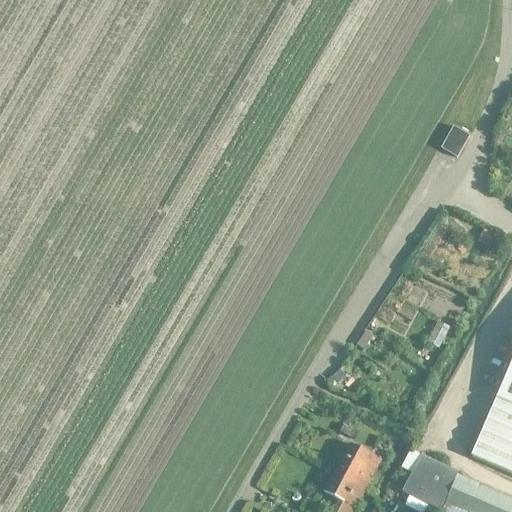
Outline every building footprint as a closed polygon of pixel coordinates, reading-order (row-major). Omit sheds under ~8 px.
[(456,158),(469,137),(453,127),(440,149),(456,158)] [(483,227),(475,238),(486,245),(493,233),(483,227)] [(451,285),(477,245),(471,242),(446,282),(451,285)] [(443,277),(426,268),(421,275),(439,285),(443,277)] [(430,337),(442,344),(454,323),(442,317),(430,337)] [(356,345),(364,350),(373,337),(365,332),(356,345)] [(511,360),(470,457),(511,475),(511,360)] [(340,369),(328,381),(333,391),(336,389),(348,377),(340,369)] [(336,424),(332,431),(350,440),(354,433),(336,424)] [(381,460),(350,445),(333,475),(353,485),(356,479),(367,485),(381,460)] [(457,474),(421,456),(402,492),(429,506),(425,511),(438,511),(449,493),(456,476),(457,474)] [(333,475),(324,493),(338,500),(331,511),(352,511),(367,485),(356,479),(353,485),(333,475)] [(511,511),(511,499),(456,476),(449,493),(440,511),(511,511)]
